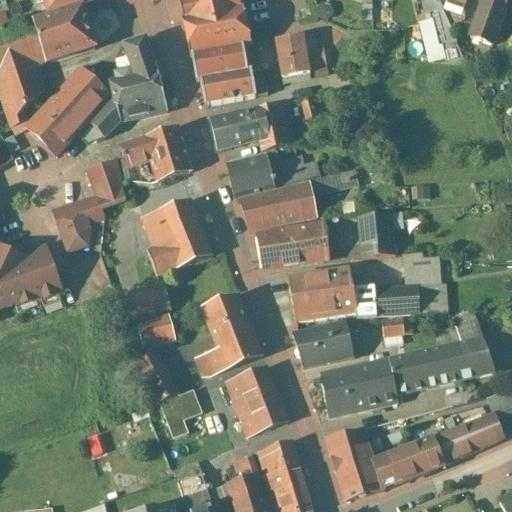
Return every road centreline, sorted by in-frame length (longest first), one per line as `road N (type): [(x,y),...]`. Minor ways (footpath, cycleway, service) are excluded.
road 1 (residential): [(194,114),(285,337),(332,511)]
road 2 (residential): [(194,114),(76,157),(29,193)]
road 3 (residential): [(388,511),(511,456)]
road 4 (residential): [(156,0),(194,114)]
